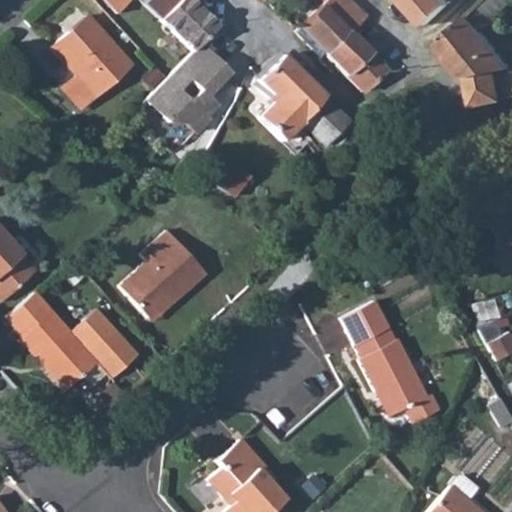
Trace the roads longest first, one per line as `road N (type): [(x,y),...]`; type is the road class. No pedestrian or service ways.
road 1 (residential): [(242,0),(355,115),(425,60),(372,0)]
road 2 (residential): [(70,496),(197,385),(270,359)]
